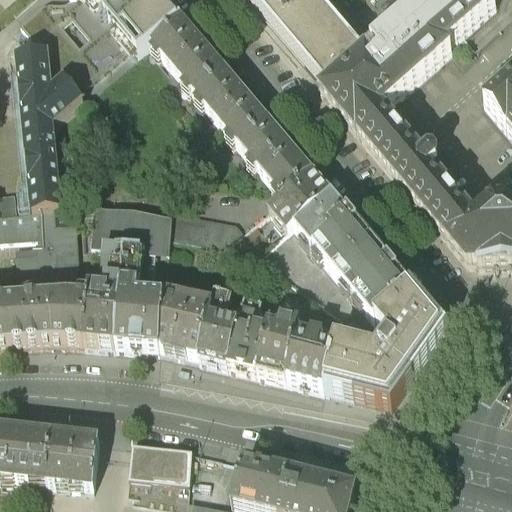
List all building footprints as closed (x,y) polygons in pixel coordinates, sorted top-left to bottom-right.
[(47,62),(51,98),(64,86),(75,100),(130,54),(85,0),(76,0),(69,7),(64,9),(60,10),(55,9),(51,9),(46,9),(43,11),(20,31),(33,47),(37,44),(50,59),(47,62)] [(152,51),(181,26),(158,0),(85,0),(130,54),(138,62),(152,51)] [(237,0),(303,79),(309,75),(324,94),(363,62),(310,0),(237,0)] [(435,0),(415,18),(449,56),(496,16),(482,0),(435,0)] [(449,56),(415,18),(363,62),(324,94),(320,98),(326,105),(356,141),(384,117),(452,60),(449,56)] [(194,106),(225,80),(181,26),(152,51),(194,106)] [(47,62),(47,61),(17,64),(24,139),(32,221),(36,221),(52,219),(61,217),(54,134),(51,98),(47,62)] [(237,157),(267,131),(225,80),(194,106),(237,157)] [(64,86),(51,98),(54,134),(83,109),(75,100),(64,86)] [(511,275),(511,86),(483,111),(511,144),(511,210),(510,210),(508,210),(493,210),(492,210),(490,210),(489,211),(488,211),(486,212),(486,213),(485,213),(474,223),(434,176),(437,173),(438,171),(439,169),(439,167),(438,166),(438,164),(436,162),(435,161),(433,160),(431,160),(429,161),(427,161),(424,164),(384,117),(356,141),(469,273),(479,273),(479,277),(503,276),(511,275)] [(267,131),(237,157),(284,211),(314,185),(267,131)] [(287,247),(294,239),(331,207),(314,185),(284,211),(269,224),(287,247)] [(0,225),(16,223),(14,202),(0,203),(0,225)] [(294,239),(337,288),(372,256),(331,207),(294,239)] [(242,234),(97,217),(93,256),(167,263),(172,248),(226,252),(242,234)] [(17,264),(20,310),(70,307),(73,307),(76,268),(75,233),(54,235),(52,219),(36,221),(38,247),(39,255),(39,263),(17,264)] [(0,248),(38,247),(36,221),(32,221),(16,223),(0,225),(0,248)] [(17,256),(17,264),(39,263),(39,255),(17,256)] [(372,256),(337,288),(376,335),(413,303),(372,256)] [(88,301),(87,309),(84,355),(116,358),(126,260),(105,258),(101,305),(88,301)] [(126,260),(116,358),(161,362),(167,307),(140,304),(144,262),(126,260)] [(333,361),(324,401),(392,421),(447,343),(413,303),(376,335),(387,349),(377,363),(336,353),(333,361)] [(216,304),(214,313),(200,369),(230,379),(241,331),(227,327),(232,309),(216,304)] [(73,307),(70,307),(20,310),(0,311),(0,356),(73,354),(84,355),(87,309),(73,307)] [(167,307),(161,362),(200,369),(214,313),(167,307)] [(241,331),(230,379),(259,385),(270,337),(258,334),(261,319),(245,315),(241,331)] [(270,337),(259,385),(288,392),(297,352),(301,337),(272,330),(270,337)] [(297,352),(288,392),(324,401),(333,361),(323,359),(327,342),(310,338),(306,354),(297,352)] [(53,444),(0,437),(0,486),(49,492),(53,444)] [(101,451),(53,444),(49,492),(96,497),(101,451)] [(131,489),(195,495),(199,460),(165,456),(135,453),(131,489)] [(353,511),(357,498),(245,470),(233,511),(353,511)]
